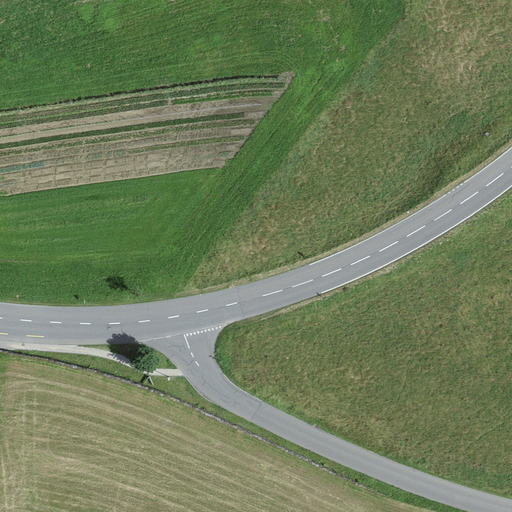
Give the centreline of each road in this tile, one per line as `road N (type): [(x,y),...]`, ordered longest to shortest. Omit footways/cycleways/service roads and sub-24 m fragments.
road 1 (unclassified): [(179,316),(197,364),(229,397),(390,472),(511,511)]
road 2 (secondary): [(179,316),(362,259),(511,166)]
road 3 (secondary): [(0,318),(114,323),(179,316)]
